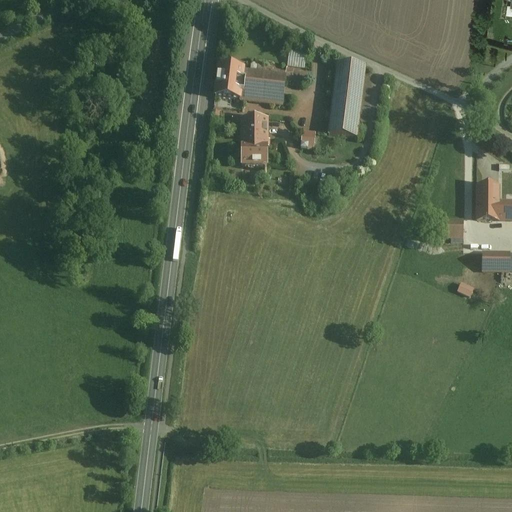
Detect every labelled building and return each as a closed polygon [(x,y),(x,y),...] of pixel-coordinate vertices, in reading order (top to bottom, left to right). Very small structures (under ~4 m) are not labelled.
[(288,68),(304,68),(305,52),(288,52),(288,68)] [(365,67),(337,65),(328,137),(356,140),(365,67)] [(239,102),(243,72),(218,70),(215,99),(239,102)] [(243,72),(239,102),(281,108),(285,78),(243,72)] [(113,73),(103,91),(99,89),(95,97),(105,103),(119,76),(113,73)] [(266,120),(241,120),(241,175),(262,175),(266,175),(266,171),(262,171),(262,167),(266,168),(266,120)] [(314,136),(302,134),(300,151),(312,152),(314,136)] [(477,222),(497,222),(497,204),(497,189),(477,188),(477,222)] [(511,204),(497,204),(497,222),(511,222),(511,204)] [(462,245),(462,218),(442,217),(442,245),(462,245)] [(508,255),(482,255),(483,274),(508,274),(508,255)] [(472,293),(460,288),(458,293),(469,298),(472,293)]
